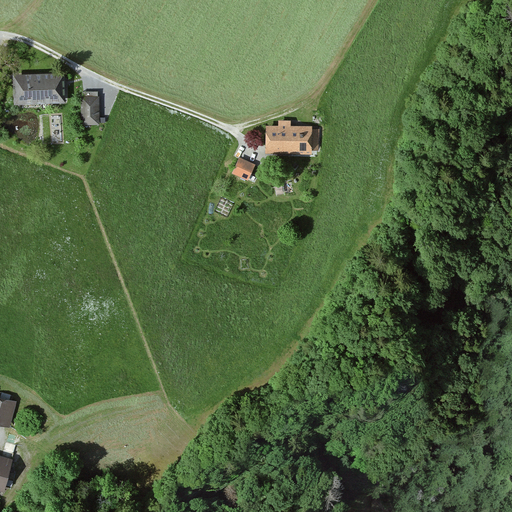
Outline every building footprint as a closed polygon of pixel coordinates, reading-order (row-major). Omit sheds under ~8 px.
[(8,103),(60,100),(58,70),(6,73),(8,103)] [(95,93),(76,94),(77,125),(97,124),(95,93)] [(274,125),(262,125),(261,151),(309,151),(309,148),(315,148),(316,128),(307,128),(307,125),(287,125),(287,121),(274,120),(274,125)] [(250,165),(235,157),(228,171),(243,179),(250,165)] [(15,401),(0,398),(0,424),(9,427),(15,401)]
